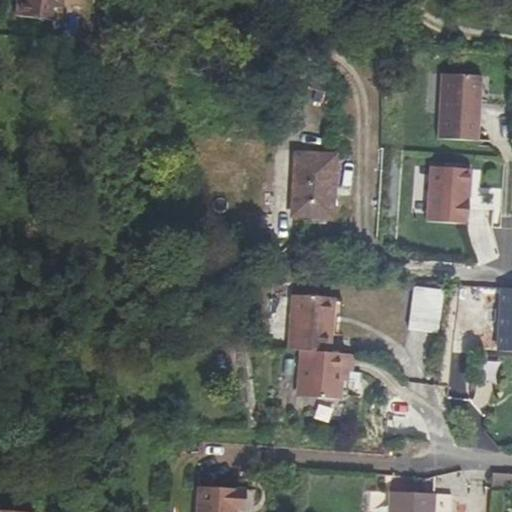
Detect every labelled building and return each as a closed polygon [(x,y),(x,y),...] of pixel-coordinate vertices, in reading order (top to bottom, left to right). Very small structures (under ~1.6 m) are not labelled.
[(18,0),(17,14),(61,18),(62,0),(18,0)] [(479,143),(483,78),(444,75),(440,140),(479,143)] [(297,157),(295,216),(331,217),(333,158),(297,157)] [(468,225),(472,171),(433,168),(429,223),(468,225)] [(484,220),(465,227),(479,265),(498,258),(484,220)] [(435,335),(441,290),(410,286),(403,331),(435,335)] [(511,290),(503,290),(497,353),(511,353),(511,290)] [(300,352),(330,354),(333,299),(294,297),(290,352),(300,352)] [(449,331),(449,351),(441,351),(439,387),(446,388),(445,399),(464,399),(467,332),(449,331)] [(300,352),(298,393),(316,394),(316,399),(339,401),(340,383),(341,372),(347,372),(348,356),(330,354),(300,352)] [(511,475),(491,474),(490,489),(511,490),(511,475)] [(243,511),(244,494),(198,491),(196,511),(243,511)] [(390,495),(389,511),(433,511),(434,496),(390,495)]
